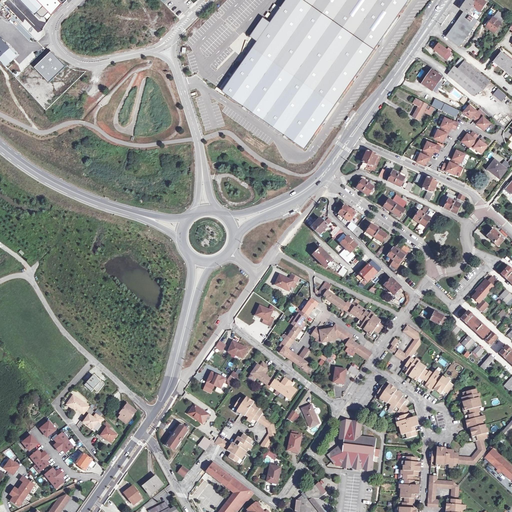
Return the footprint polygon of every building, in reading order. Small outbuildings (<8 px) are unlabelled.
[(21,0),(35,15),(38,13),(42,16),(44,16),(49,12),(37,0),(21,0)] [(58,0),(37,0),(49,12),(52,15),(63,4),(58,0)] [(286,0),(271,22),(263,17),(250,36),(257,41),(222,91),(305,149),(409,0),(286,0)] [(471,4),(474,0),(473,0),(466,0),(460,8),(464,11),(466,12),(478,21),(480,18),(484,12),(482,10),(481,9),(479,11),(474,8),(475,7),(471,4)] [(480,9),(482,6),(475,1),(474,0),(471,4),(475,7),(474,8),(479,11),(481,9),(480,9)] [(460,47),(478,21),(466,12),(463,15),(462,14),(461,16),(460,22),(452,34),(450,32),(446,37),(460,47)] [(484,25),(490,30),(497,20),(499,17),(503,20),(505,17),(502,14),(498,12),(494,18),(493,17),(490,21),(488,20),(484,25)] [(460,22),(461,16),(450,32),(452,34),(460,22)] [(501,22),(503,20),(499,17),(497,20),(490,30),(497,34),(501,29),(499,27),(502,23),(501,22)] [(447,60),(452,53),(439,43),(434,49),(447,60)] [(495,61),(511,74),(511,60),(502,52),(501,53),(495,61)] [(461,57),(454,66),(455,66),(448,74),(453,78),(473,95),(483,90),(490,81),(461,57)] [(433,70),(430,75),(424,83),(424,84),(433,90),(443,77),(435,72),(433,70)] [(502,101),(507,95),(498,88),(493,94),(502,101)] [(428,110),(430,106),(427,105),(416,99),(414,103),(415,104),(414,105),(417,106),(418,105),(419,106),(417,109),(418,110),(414,117),(419,119),(423,112),(425,109),(428,110)] [(437,108),(440,101),(435,99),(432,105),(437,108)] [(472,117),(475,120),(480,114),(470,105),(464,112),(471,119),(472,117)] [(434,108),(430,106),(428,110),(425,109),(423,112),(430,116),(434,108)] [(456,117),(459,111),(450,106),(446,112),(456,117)] [(491,123),(480,114),(475,120),(478,123),(477,124),(484,131),(491,123)] [(450,131),(452,128),(456,129),(458,123),(454,121),(454,122),(445,118),(441,127),(442,127),(450,130),(450,131)] [(448,134),(450,130),(442,127),(441,131),(438,130),(435,138),(443,142),(447,134),(448,134)] [(478,136),(473,132),(470,136),(468,134),(462,142),(470,147),(471,147),(476,140),(478,136)] [(479,142),(476,140),(471,147),(474,149),(475,148),(482,154),(488,146),(480,140),(479,142)] [(433,154),(434,151),(438,153),(441,147),(437,145),(436,145),(428,142),(424,150),(425,151),(432,154),(433,154)] [(453,159),(451,162),(458,166),(460,162),(462,163),(466,154),(457,150),(453,159)] [(360,168),(365,171),(372,154),(367,151),(366,153),(364,159),(360,168)] [(431,158),(432,154),(425,151),(423,154),(421,153),(417,162),(426,166),(430,157),(431,158)] [(372,154),(365,171),(370,173),(373,167),(377,156),(372,154)] [(495,159),(489,168),(493,171),(492,171),(501,178),(508,168),(507,168),(502,164),(495,159)] [(446,172),(447,171),(455,175),(459,166),(458,166),(451,162),(450,162),(449,165),(445,163),(442,170),(446,172)] [(493,171),(489,168),(487,170),(500,179),(501,178),(492,171),(493,171)] [(383,179),(387,171),(382,169),(378,177),(383,179)] [(399,175),(400,172),(394,169),(388,182),(394,185),(399,175)] [(420,184),(423,176),(418,174),(415,182),(420,184)] [(405,178),(399,175),(394,185),(401,188),(405,178)] [(362,193),(371,181),(363,177),(358,177),(362,180),(357,189),(362,193)] [(427,191),(433,179),(427,177),(425,182),(424,184),(422,189),(427,191)] [(438,182),(433,179),(427,191),(424,199),(430,202),(433,193),(438,182)] [(371,181),(362,193),(368,196),(374,188),(377,184),(371,180),(371,181)] [(450,212),(456,199),(457,197),(448,193),(445,198),(448,200),(444,209),(450,212)] [(461,205),(463,202),(465,197),(459,194),(457,197),(456,199),(450,212),(457,215),(461,205)] [(384,208),(391,213),(401,199),(396,196),(392,202),(389,199),(384,208)] [(406,203),(401,199),(391,213),(400,219),(405,211),(402,208),(406,203)] [(342,222),(345,219),(351,210),(345,206),(337,217),(342,222)] [(413,220),(419,224),(429,209),(425,207),(421,213),(419,211),(413,220)] [(429,209),(419,224),(424,228),(435,213),(429,209)] [(356,214),(351,210),(345,219),(350,223),(356,214)] [(315,231),(324,222),(320,218),(311,227),(315,231)] [(324,222),(315,231),(319,235),(328,226),(327,225),(331,222),(327,219),(324,222)] [(353,233),(357,227),(351,223),(348,228),(353,233)] [(372,225),(366,233),(374,238),(380,230),(372,225)] [(334,236),(341,230),(338,227),(331,233),(334,236)] [(362,231),(357,227),(353,233),(357,237),(362,231)] [(344,233),(341,230),(334,236),(338,240),(344,233)] [(380,230),(374,238),(382,244),(388,236),(380,230)] [(487,236),(498,246),(504,239),(494,230),(487,236)] [(346,249),(353,241),(348,237),(341,244),(346,249)] [(311,240),(306,246),(310,249),(315,242),(311,240)] [(358,246),(353,241),(346,249),(339,255),(341,257),(346,262),(350,259),(351,260),(354,256),(351,253),(358,246)] [(379,258),(385,250),(382,247),(376,255),(379,258)] [(327,267),(343,277),(347,271),(333,261),(320,248),(313,255),(325,269),(327,267)] [(393,261),(400,252),(399,252),(394,249),(394,248),(388,257),(393,261)] [(406,256),(400,252),(393,261),(389,267),(395,273),(400,266),(399,265),(406,256)] [(364,278),(377,265),(372,260),(368,264),(368,265),(369,265),(360,274),(364,278)] [(381,269),(377,265),(364,278),(368,283),(381,269)] [(500,274),(501,275),(508,267),(507,265),(500,274)] [(511,269),(508,267),(501,275),(511,284),(511,269)] [(281,281),(278,286),(289,291),(293,282),(281,276),(279,280),(281,281)] [(493,276),(488,282),(487,280),(477,291),(479,292),(474,298),(479,303),(482,300),(494,287),(499,282),(493,276)] [(384,286),(389,291),(396,283),(392,279),(384,286)] [(401,288),(396,283),(389,291),(385,295),(390,300),(394,296),(401,288)] [(371,335),(375,337),(378,334),(383,326),(382,326),(379,324),(381,322),(373,316),(374,315),(371,312),(369,314),(365,312),(365,310),(361,308),(359,310),(356,308),(347,302),(346,304),(327,291),(328,290),(325,287),(320,293),(320,294),(323,296),(323,297),(342,310),(343,309),(350,314),(351,313),(360,319),(357,323),(361,326),(360,327),(368,332),(367,334),(370,336),(371,335)] [(499,297),(506,303),(511,297),(511,295),(506,290),(499,297)] [(290,359),(294,354),(288,349),(305,325),(302,323),(304,319),(306,319),(315,307),(316,307),(318,304),(311,299),(302,312),(301,311),(292,325),(295,327),(288,336),(287,335),(285,339),(282,343),(286,345),(283,349),(280,353),(290,359)] [(488,305),(482,300),(479,303),(477,306),(483,312),(488,305)] [(263,311),(259,309),(256,315),(264,319),(262,323),(266,325),(270,318),(272,312),(264,308),(263,311)] [(422,310),(419,317),(424,320),(427,312),(422,310)] [(496,317),(499,319),(505,313),(502,310),(496,317)] [(468,311),(461,319),(491,346),(498,338),(468,311)] [(449,320),(444,317),(435,312),(431,321),(439,325),(444,328),(449,320)] [(509,316),(505,313),(499,319),(503,323),(509,316)] [(338,336),(343,330),(336,325),(333,328),(320,331),(316,328),(312,335),(317,339),(318,340),(321,339),(322,343),(336,340),(335,337),(338,336)] [(454,325),(448,332),(453,337),(460,329),(454,325)] [(395,355),(407,364),(410,358),(420,344),(418,334),(407,326),(403,331),(415,340),(405,354),(399,350),(395,355)] [(345,331),(341,338),(348,343),(346,345),(355,352),(367,360),(372,353),(360,345),(359,346),(350,340),(352,336),(345,331)] [(468,337),(462,344),(468,349),(474,342),(468,337)] [(395,339),(391,345),(392,346),(395,347),(399,341),(395,339)] [(222,351),(226,344),(219,341),(215,347),(222,351)] [(231,348),(230,352),(242,358),(247,348),(233,342),(230,348),(231,348)] [(459,342),(455,348),(461,352),(465,347),(459,342)] [(479,356),(484,351),(479,346),(474,352),(479,356)] [(511,350),(507,346),(499,354),(511,365),(511,350)] [(335,355),(331,352),(326,360),(329,362),(330,361),(335,355)] [(294,363),(298,357),(296,355),(294,354),(290,359),(292,361),(294,363)] [(491,356),(486,361),(489,364),(494,358),(491,356)] [(302,360),(299,357),(298,357),(294,363),(307,372),(311,366),(302,360)] [(442,393),(446,395),(453,385),(449,383),(450,381),(447,378),(446,379),(443,377),(442,378),(438,375),(440,373),(436,370),(433,374),(429,372),(428,373),(425,370),(426,368),(419,362),(420,361),(416,358),(414,361),(410,358),(407,364),(404,368),(408,370),(407,372),(405,374),(409,376),(410,374),(414,377),(413,379),(412,380),(416,383),(417,381),(421,384),(421,383),(423,381),(426,384),(425,386),(429,388),(431,385),(433,387),(432,388),(434,390),(441,394),(442,393)] [(484,370),(489,364),(486,361),(481,367),(484,370)] [(265,365),(263,368),(260,366),(258,364),(248,378),(254,382),(257,378),(267,385),(270,387),(271,386),(277,390),(280,392),(290,400),(296,391),(290,386),(292,383),(285,378),(280,384),(275,380),(274,381),(264,375),(269,368),(265,365)] [(349,370),(356,375),(358,371),(352,367),(349,370)] [(333,383),(344,384),(346,370),(336,368),(333,383)] [(210,379),(208,383),(215,385),(221,388),(225,379),(212,372),(209,378),(210,379)] [(230,376),(237,381),(238,380),(240,377),(233,372),(230,376)] [(96,388),(88,381),(81,388),(89,395),(96,388)] [(208,383),(207,382),(204,390),(211,393),(215,385),(208,383)] [(396,391),(394,390),(393,392),(391,390),(393,387),(389,385),(387,388),(383,386),(376,395),(380,398),(379,400),(382,402),(384,400),(391,405),(390,407),(393,410),(395,408),(399,411),(398,412),(401,413),(401,416),(397,417),(398,422),(396,423),(397,427),(400,426),(402,435),(404,434),(405,439),(417,436),(415,431),(420,430),(419,426),(414,427),(413,425),(416,424),(416,422),(415,418),(410,419),(407,408),(403,405),(405,401),(401,399),(403,396),(396,391)] [(475,437),(476,441),(483,440),(488,438),(486,434),(488,433),(487,429),(486,429),(485,425),(483,426),(482,421),(485,420),(484,416),(479,417),(478,413),(480,412),(479,407),(481,407),(479,398),(481,397),(480,393),(477,394),(476,389),(465,392),(466,397),(464,398),(462,398),(463,402),(465,402),(467,406),(464,407),(462,407),(464,411),(466,411),(467,416),(468,420),(466,421),(467,425),(471,424),(472,426),(470,427),(470,429),(472,437),(475,437)] [(31,399),(35,404),(40,400),(36,394),(31,399)] [(84,415),(89,407),(73,395),(68,402),(69,406),(75,410),(76,409),(84,415)] [(252,420),(256,423),(257,421),(261,415),(262,414),(258,411),(260,408),(253,404),(254,402),(246,397),(244,401),(240,398),(233,408),(237,411),(236,413),(240,415),(241,412),(245,415),(249,417),(247,419),(247,420),(251,422),(252,420)] [(127,404),(123,410),(120,414),(122,415),(120,418),(127,424),(137,411),(127,404)] [(310,427),(319,423),(314,413),(313,411),(312,409),(310,405),(302,409),(310,427)] [(195,406),(189,414),(202,424),(208,415),(195,406)] [(294,418),(297,414),(293,411),(288,419),(292,422),(294,418)] [(89,414),(83,422),(93,429),(98,422),(100,423),(103,419),(96,414),(93,418),(89,414)] [(441,414),(429,417),(432,429),(444,426),(441,414)] [(272,425),(273,423),(261,415),(257,421),(269,429),(273,428),(272,425)] [(336,462),(338,464),(344,465),(344,467),(372,470),(374,456),(379,457),(379,450),(375,450),(376,438),(360,436),(360,435),(361,424),(357,422),(346,420),(341,422),(338,446),(335,449),(327,455),(333,464),(336,462)] [(49,422),(40,429),(46,437),(55,430),(49,422)] [(105,422),(101,429),(104,431),(103,432),(101,436),(111,443),(117,435),(108,429),(110,426),(105,422)] [(507,435),(511,429),(511,424),(510,423),(502,432),(507,435)] [(181,425),(167,446),(173,450),(188,429),(181,425)] [(276,435),(275,431),(270,432),(261,446),(266,450),(276,435)] [(62,433),(54,440),(56,443),(54,446),(59,452),(63,450),(65,453),(73,447),(62,433)] [(251,445),(253,441),(244,434),(241,438),(238,437),(233,445),(231,448),(230,447),(228,451),(231,453),(229,457),(238,463),(241,459),(243,461),(245,457),(243,455),(248,448),(250,450),(253,446),(251,445)] [(293,448),(292,452),(298,453),(302,437),(297,435),(291,434),(288,447),(293,448)] [(31,436),(22,443),(29,451),(38,444),(31,436)] [(210,444),(204,439),(203,439),(198,445),(205,450),(210,444)] [(486,451),(483,441),(477,443),(479,450),(472,458),(459,457),(458,464),(474,465),(486,451)] [(446,450),(444,450),(444,452),(441,452),(441,448),(437,448),(437,453),(432,452),(431,463),(436,464),(440,465),(440,466),(449,467),(449,465),(453,466),(453,465),(458,466),(458,464),(459,457),(459,454),(454,454),(455,451),(446,450)] [(506,461),(493,449),(486,457),(498,469),(499,468),(506,461)] [(38,451),(31,457),(38,465),(35,467),(39,472),(48,464),(46,461),(49,458),(43,451),(41,454),(38,451)] [(94,462),(84,454),(80,460),(76,464),(87,472),(94,462)] [(401,503),(400,507),(398,507),(398,511),(399,511),(416,511),(416,509),(412,508),(413,504),(414,504),(414,499),(419,499),(419,495),(414,495),(414,492),(417,492),(418,490),(418,486),(414,485),(414,481),(412,481),(413,476),(418,476),(418,472),(418,470),(416,469),(417,467),(420,467),(421,463),(416,462),(416,458),(402,457),(402,461),(404,462),(404,466),(404,471),(401,470),(401,475),(401,480),(402,480),(402,484),(400,484),(399,489),(401,489),(400,498),(403,498),(402,503),(401,503)] [(20,466),(9,459),(2,469),(13,476),(20,466)] [(498,469),(497,470),(500,473),(502,471),(511,480),(511,478),(511,466),(506,461),(499,468),(498,469)] [(254,493),(213,462),(206,471),(234,493),(218,511),(233,511),(235,510),(237,511),(245,501),(247,502),(254,493)] [(267,482),(277,484),(281,467),(270,465),(267,482)] [(185,477),(190,471),(183,466),(179,473),(185,477)] [(52,469),(45,475),(56,488),(64,482),(61,478),(64,476),(58,470),(55,472),(52,469)] [(163,485),(156,476),(143,487),(150,495),(163,485)] [(35,484),(24,477),(22,480),(26,482),(20,491),(15,487),(9,496),(12,498),(9,502),(19,508),(35,484)] [(454,482),(438,481),(438,488),(452,489),(451,499),(458,500),(459,486),(454,482)] [(317,511),(317,510),(313,505),(309,504),(310,500),(312,498),(313,498),(318,499),(327,492),(319,482),(310,489),(310,492),(306,492),(304,494),(305,495),(303,496),(302,495),(300,497),(300,500),(296,500),(295,511),(298,511),(317,511)] [(138,494),(139,493),(133,486),(123,493),(131,503),(132,502),(134,505),(141,499),(138,494)] [(58,511),(69,498),(65,495),(58,498),(48,511),(58,511)] [(323,511),(313,498),(312,498),(310,500),(309,504),(313,505),(317,510),(317,511),(323,511)] [(435,500),(428,499),(428,507),(438,508),(439,500),(435,500)] [(461,511),(462,509),(465,510),(465,505),(461,505),(461,500),(458,500),(451,499),(449,499),(449,504),(447,504),(446,508),(450,509),(450,511),(448,511),(461,511)] [(249,511),(268,511),(267,510),(265,511),(263,511),(259,507),(260,505),(258,502),(256,504),(256,503),(248,510),(249,511)] [(176,511),(175,508),(169,510),(165,503),(148,511),(176,511)]
